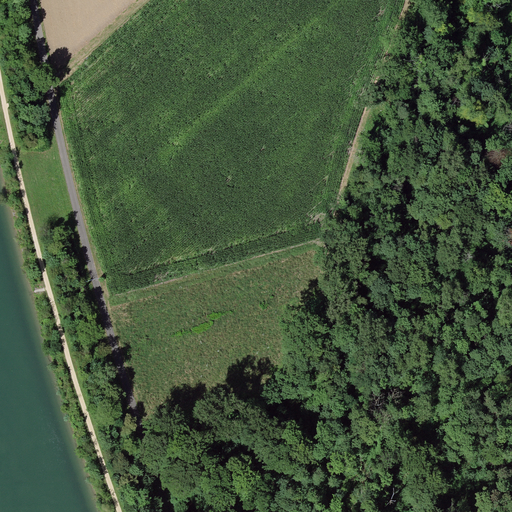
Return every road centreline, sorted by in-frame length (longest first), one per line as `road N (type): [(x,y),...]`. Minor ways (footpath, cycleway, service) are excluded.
road 1 (track): [(35,0),(96,280),(169,511)]
road 2 (track): [(0,89),(63,342),(119,511)]
road 3 (track): [(147,0),(48,84)]
